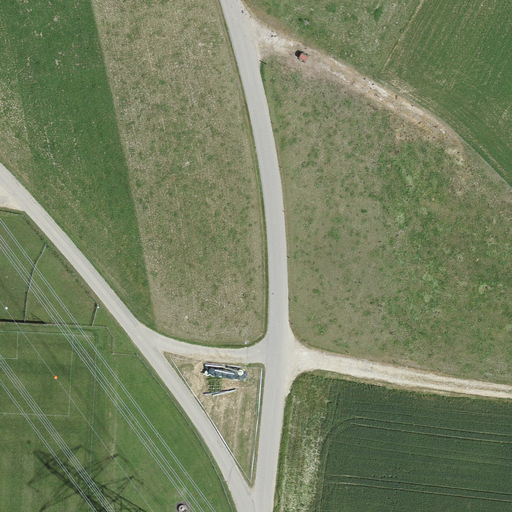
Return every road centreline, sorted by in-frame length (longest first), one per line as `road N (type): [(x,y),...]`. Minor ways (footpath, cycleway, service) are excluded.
road 1 (unclassified): [(229,0),(276,218),(281,354),(258,511)]
road 2 (unclassified): [(0,175),(140,336),(213,437),(252,511)]
